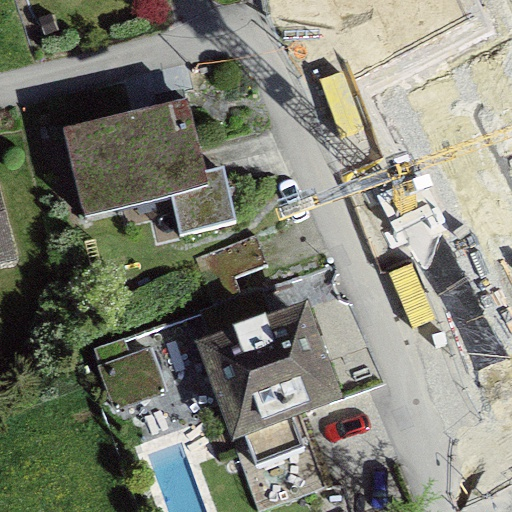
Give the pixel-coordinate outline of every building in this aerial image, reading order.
[(225,170),(206,175),(188,101),(63,131),(85,221),(172,200),(180,236),(237,222),(225,170)] [(0,267),(17,264),(0,188),(0,267)] [(474,256),(455,207),(399,229),(418,278),(474,256)] [(191,258),(211,312),(239,302),(232,283),(267,270),(254,236),(191,258)] [(249,298),(239,302),(211,312),(201,315),(211,342),(196,347),(232,449),(245,445),(248,452),(238,455),(257,511),(266,511),(325,491),(300,422),(344,407),(308,306),(258,323),(249,298)] [(496,440),(511,430),(511,304),(443,345),(464,380),(461,382),(496,440)] [(98,354),(117,406),(162,389),(148,351),(130,358),(125,344),(98,354)]
